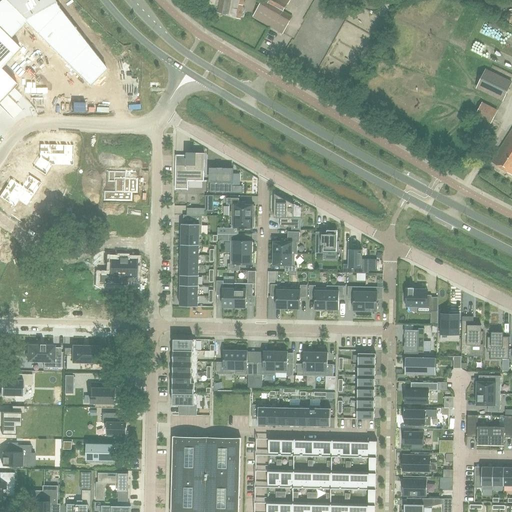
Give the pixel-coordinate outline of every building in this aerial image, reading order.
[(0,0),(0,28),(10,38),(26,23),(29,25),(90,86),(107,68),(59,7),(55,0),(0,0)] [(240,18),(243,0),(220,0),(218,12),(240,18)] [(282,34),(293,16),(284,11),(290,0),(289,0),(269,0),(269,1),(267,0),(262,0),(253,17),(282,34)] [(0,101),(17,84),(1,68),(20,48),(10,38),(0,28),(0,101)] [(477,87),(478,88),(503,100),(511,83),(490,73),(486,70),(477,87)] [(491,124),(498,110),(483,102),(475,116),(491,124)] [(511,175),(511,129),(491,162),(511,175)] [(39,157),(33,167),(45,176),(52,165),(74,166),(74,145),(40,144),(39,157)] [(188,153),(188,155),(188,166),(177,166),(177,165),(176,165),(175,190),(176,190),(176,189),(188,189),(188,190),(189,181),(204,182),(205,154),(196,153),(195,153),(189,153),(188,153)] [(211,169),(210,193),(243,193),(243,186),(233,186),(233,169),(223,169),(223,168),(222,168),(222,169),(218,169),(218,167),(217,167),(217,169),(211,169)] [(82,169),(81,177),(89,177),(90,169),(82,169)] [(126,179),(126,172),(109,171),(108,181),(115,182),(115,192),(104,191),(104,200),(132,201),(132,193),(137,193),(138,179),(135,179),(126,179)] [(11,178),(0,195),(0,197),(15,207),(19,201),(27,206),(42,183),(29,175),(22,186),(11,178)] [(275,194),(274,218),(280,218),(280,227),(292,227),(293,218),(294,218),(294,204),(275,194)] [(239,198),(227,198),(227,205),(230,205),(229,216),(255,217),(255,206),(254,206),(254,205),(245,205),(246,202),(239,202),(239,198)] [(255,217),(229,216),(229,217),(232,217),(231,228),(238,228),(238,231),(245,231),(245,228),(253,229),(253,227),(255,227),(255,217)] [(182,235),(202,235),(202,224),(182,224),(182,235)] [(322,236),(316,236),(316,253),(324,253),(324,251),(339,252),(339,242),(337,241),(337,230),(327,230),(327,232),(327,234),(322,234),(322,236)] [(274,241),(274,253),(298,254),(298,243),(300,243),(300,232),(288,232),(288,239),(282,239),(282,242),(274,241)] [(202,235),(182,235),(181,244),(181,245),(199,245),(200,245),(199,245),(199,235),(202,236),(202,235)] [(231,241),(231,252),(253,253),(253,241),(251,241),(241,241),(241,235),(229,235),(229,241),(231,241)] [(199,245),(181,245),(181,255),(199,255),(199,245)] [(343,273),(363,273),(363,268),(368,268),(368,259),(362,259),(362,250),(349,249),(349,264),(343,264),(343,273)] [(252,265),(253,253),(231,252),(231,264),(228,264),(228,270),(240,271),(240,265),(252,265)] [(274,253),(273,265),(285,266),(285,272),(297,272),(297,265),(295,265),(295,254),(298,254),(274,253)] [(181,265),(199,265),(199,255),(181,255),(181,265)] [(100,284),(120,285),(120,277),(132,277),(136,277),(136,260),(128,260),(128,258),(119,258),(119,260),(111,259),(111,275),(100,275),(100,284)] [(181,275),(199,276),(199,275),(199,265),(181,265),(181,275)] [(6,288),(5,304),(16,304),(16,305),(16,304),(20,304),(20,305),(21,305),(29,305),(29,303),(29,293),(37,293),(38,273),(26,273),(26,281),(26,289),(6,288)] [(199,276),(181,275),(181,276),(181,285),(180,285),(180,286),(199,286),(198,286),(199,276)] [(223,307),(234,308),(235,284),(224,283),(224,281),(217,281),(217,295),(223,295),(223,307)] [(253,284),(235,284),(234,308),(246,308),(247,296),(253,296),(253,284)] [(288,309),(289,287),(277,287),(277,285),(271,285),(271,297),(277,297),(277,309),(288,309)] [(300,288),(289,287),(288,309),(300,309),(301,297),(307,297),(307,285),(301,285),(300,288)] [(327,310),(327,286),(327,288),(316,288),(316,286),(310,285),(309,297),(315,297),(315,309),(327,310)] [(199,286),(180,286),(181,286),(180,296),(198,296),(198,286),(199,286)] [(327,286),(327,310),(339,310),(339,298),(345,298),(345,286),(327,286)] [(354,311),(365,311),(366,287),(348,286),(348,298),(354,299),(354,311)] [(372,311),(372,312),(378,312),(378,303),(378,299),(383,299),(383,287),(366,287),(365,311),(372,311)] [(427,295),(428,290),(414,290),(414,288),(415,288),(409,287),(408,288),(409,288),(409,289),(407,289),(407,296),(405,296),(405,295),(404,304),(405,305),(405,304),(407,304),(407,306),(431,306),(431,311),(438,311),(438,297),(432,297),(432,295),(427,295)] [(198,296),(180,296),(180,306),(198,307),(198,306),(198,296)] [(441,314),(441,334),(449,334),(449,339),(460,339),(460,317),(460,315),(455,315),(455,314),(450,314),(449,314),(441,314)] [(481,345),(481,344),(481,325),(474,325),(474,321),(462,321),(462,354),(468,354),(471,354),(471,345),(481,345)] [(406,331),(406,337),(406,342),(406,352),(424,353),(424,328),(413,328),(413,331),(406,331)] [(503,332),(491,332),(491,337),(488,337),(487,352),(499,352),(499,359),(509,359),(509,337),(503,337),(503,332)] [(174,339),(174,350),(198,351),(198,350),(196,350),(196,340),(174,339)] [(28,345),(28,361),(44,361),(44,367),(61,368),(61,348),(54,348),(54,346),(45,345),(45,344),(44,344),(44,345),(40,345),(40,344),(39,344),(39,345),(28,345)] [(66,355),(66,369),(80,369),(80,362),(99,363),(99,347),(73,346),(73,355),(66,355)] [(198,362),(198,351),(174,350),(174,361),(198,362)] [(217,374),(236,375),(236,351),(224,350),(224,362),(217,362),(217,374)] [(248,351),(236,351),(236,375),(236,372),(247,372),(247,375),(253,375),(254,363),(248,363),(248,351)] [(258,375),(276,375),(276,351),(264,351),(264,363),(258,363),(258,375)] [(288,352),(276,351),(276,375),(276,373),(287,373),(287,376),(293,376),(294,364),(288,364),(288,352)] [(316,352),(304,352),(304,364),(298,364),(298,376),(316,376),(316,352)] [(316,352),(316,376),(333,377),(334,365),(328,364),(328,352),(316,352)] [(358,364),(376,365),(376,353),(359,353),(358,364)] [(429,374),(429,356),(419,356),(419,358),(406,358),(406,374),(429,374)] [(198,362),(174,361),(173,372),(197,373),(198,362)] [(358,364),(358,375),(375,376),(376,365),(358,364)] [(173,372),(173,383),(197,383),(197,373),(173,372)] [(1,380),(1,395),(23,396),(25,396),(25,385),(32,385),(33,375),(16,374),(16,380),(1,380)] [(375,386),(375,376),(358,375),(358,386),(375,386)] [(65,376),(65,384),(73,384),(73,376),(65,376)] [(477,394),(501,394),(501,376),(489,376),(489,382),(477,382),(477,394)] [(405,403),(429,404),(429,390),(438,391),(438,383),(411,382),(411,389),(405,389),(405,403)] [(90,388),(90,404),(116,404),(117,388),(99,388),(99,383),(91,383),(91,388),(90,388)] [(197,384),(197,383),(173,383),(173,394),(198,394),(195,394),(195,384),(197,384)] [(358,397),(375,397),(375,386),(358,386),(358,397)] [(198,394),(173,394),(173,405),(179,405),(191,405),(191,415),(197,416),(197,406),(198,394)] [(501,394),(477,394),(476,406),(488,406),(488,412),(500,412),(501,394)] [(358,397),(357,408),(375,408),(375,397),(358,397)] [(258,425),(269,425),(269,405),(259,405),(258,405),(252,405),(252,412),(258,412),(258,419),(258,425)] [(270,405),(269,405),(269,425),(279,425),(279,407),(270,407),(270,405)] [(289,426),(290,405),(289,405),(289,408),(279,407),(279,425),(289,426)] [(299,426),(300,405),(290,405),(289,426),(299,426)] [(300,405),(299,426),(310,426),(310,406),(309,406),(309,408),(300,408),(300,405)] [(0,411),(0,426),(2,426),(2,434),(16,435),(16,427),(21,427),(22,413),(24,413),(24,406),(12,406),(12,412),(0,411)] [(310,406),(310,426),(320,426),(320,406),(310,406)] [(321,406),(320,406),(320,426),(331,426),(331,409),(321,408),(321,406)] [(375,408),(357,408),(357,419),(375,419),(375,408)] [(405,409),(404,425),(431,426),(431,417),(437,417),(437,410),(405,409)] [(103,413),(103,423),(107,423),(107,435),(108,435),(108,437),(117,437),(117,435),(127,435),(127,422),(123,422),(123,420),(119,420),(119,413),(103,413)] [(491,446),(491,426),(478,426),(478,415),(468,415),(467,437),(477,437),(477,445),(491,446)] [(504,437),(511,437),(511,416),(505,416),(504,427),(491,426),(491,446),(504,446),(504,437)] [(404,431),(404,445),(412,445),(412,450),(422,450),(422,445),(424,445),(424,431),(404,431)] [(239,511),(241,438),(174,436),(174,437),(173,476),(173,477),(172,511),(239,511)] [(269,455),(282,455),(283,440),(270,440),(269,455)] [(283,440),(282,455),(295,456),(295,440),(283,440)] [(314,441),(295,440),(295,456),(314,456),(314,441)] [(64,441),(64,450),(72,450),(72,442),(64,441)] [(314,441),(314,456),(333,457),(333,441),(314,441)] [(333,457),(351,457),(352,442),(333,441),(333,457)] [(370,458),(370,466),(377,467),(377,441),(376,441),(370,441),(370,442),(352,442),(351,457),(370,458)] [(87,444),(86,460),(115,461),(115,445),(87,444)] [(17,452),(7,452),(3,452),(2,466),(27,466),(27,453),(31,453),(31,445),(18,445),(17,445),(17,452)] [(404,456),(403,471),(429,472),(429,456),(404,456)] [(482,490),(493,490),(493,467),(482,467),(482,475),(475,475),(475,488),(482,488),(482,490)] [(504,467),(493,467),(493,490),(494,485),(504,486),(504,467)] [(0,505),(5,506),(5,496),(5,484),(14,484),(15,473),(0,472),(0,505)] [(268,487),(281,487),(282,472),(269,472),(268,487)] [(294,472),(282,472),(281,487),(294,488),(294,472)] [(294,488),(313,488),(313,473),(294,472),(294,488)] [(376,472),(369,472),(369,474),(351,474),(351,489),(369,490),(369,496),(376,496),(376,472)] [(129,473),(99,473),(98,482),(96,482),(96,501),(105,501),(105,484),(118,484),(118,491),(128,492),(129,473)] [(332,473),(313,473),(313,488),(332,489),(332,473)] [(332,473),(332,489),(351,489),(351,474),(332,473)] [(403,479),(403,496),(426,497),(427,497),(427,479),(426,479),(404,479),(403,479)] [(34,501),(33,511),(58,511),(59,486),(43,486),(43,501),(34,501)] [(67,504),(66,511),(88,511),(88,506),(91,506),(91,490),(87,490),(83,490),(82,501),(78,501),(78,504),(67,504)] [(403,510),(402,511),(424,511),(424,508),(444,504),(444,499),(407,498),(407,504),(405,504),(405,510),(403,510)]
